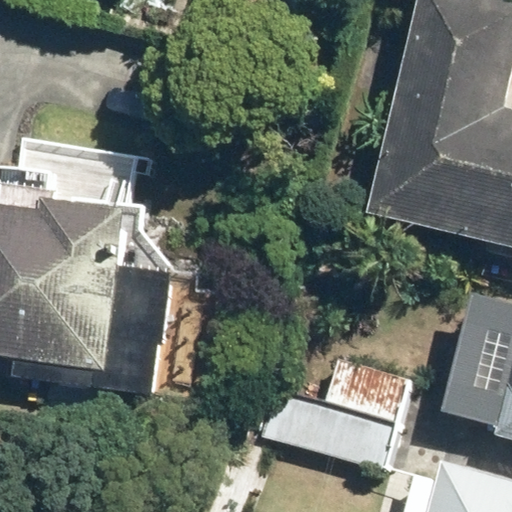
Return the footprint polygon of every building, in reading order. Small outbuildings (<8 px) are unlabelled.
[(511,91),(511,15),(446,0),(424,0),(373,224),(511,256),(511,119),(506,118),(511,91)] [(122,222),(62,214),(63,200),(0,190),(0,364),(16,367),(15,387),(161,402),(172,284),(117,278),(122,222)] [(344,361),(331,406),(400,425),(413,380),(344,361)] [(400,425),(331,406),(279,391),(265,435),(386,470),(400,425)] [(511,397),(499,445),(511,448),(511,397)] [(511,511),(511,489),(454,474),(443,511),(511,511)]
